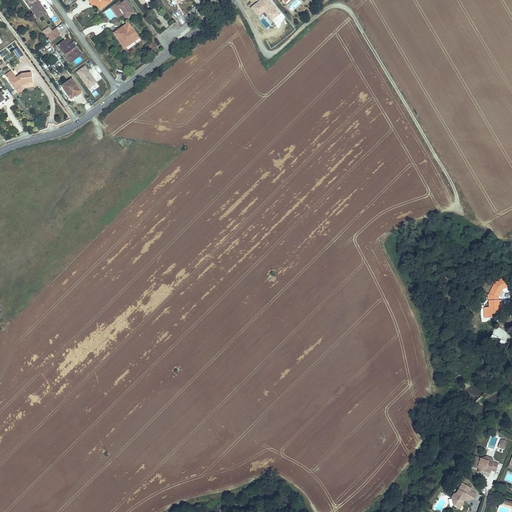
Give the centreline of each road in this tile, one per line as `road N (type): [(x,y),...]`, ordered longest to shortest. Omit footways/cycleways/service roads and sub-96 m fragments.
road 1 (track): [(455,205),(384,239),(424,330),(432,385)]
road 2 (secondary): [(0,152),(66,130),(119,92)]
road 3 (unknown): [(0,15),(78,123)]
